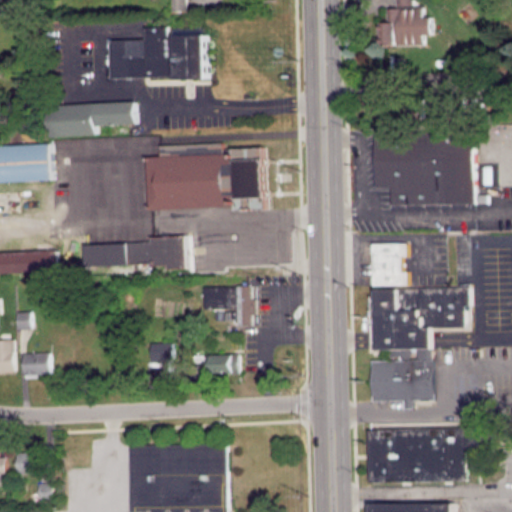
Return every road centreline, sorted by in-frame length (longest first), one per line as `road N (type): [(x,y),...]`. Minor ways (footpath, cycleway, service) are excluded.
road 1 (primary): [(332,511),(318,0)]
road 2 (residential): [(329,401),(0,411)]
